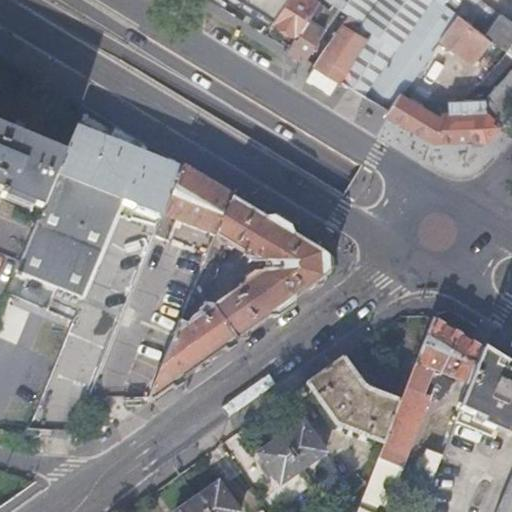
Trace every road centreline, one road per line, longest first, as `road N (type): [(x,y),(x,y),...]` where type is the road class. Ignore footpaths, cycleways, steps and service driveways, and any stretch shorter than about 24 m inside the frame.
road 1 (primary): [(27,0),(511,289)]
road 2 (primary): [(511,267),(71,0)]
road 3 (primary): [(0,7),(404,262)]
road 4 (primary): [(463,215),(110,0)]
road 5 (primary): [(111,472),(404,262)]
road 6 (primary): [(404,262),(511,324)]
